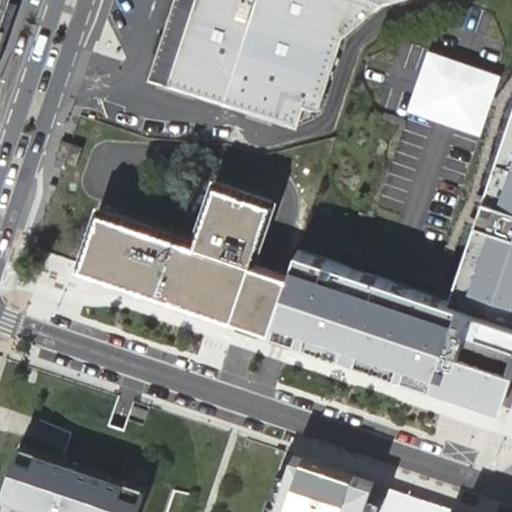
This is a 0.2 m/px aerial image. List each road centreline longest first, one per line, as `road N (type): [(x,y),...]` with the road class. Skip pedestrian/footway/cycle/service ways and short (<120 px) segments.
road 1 (residential): [(511,493),(0,319)]
road 2 (secondary): [(0,261),(86,0)]
road 3 (secondary): [(57,0),(0,166)]
